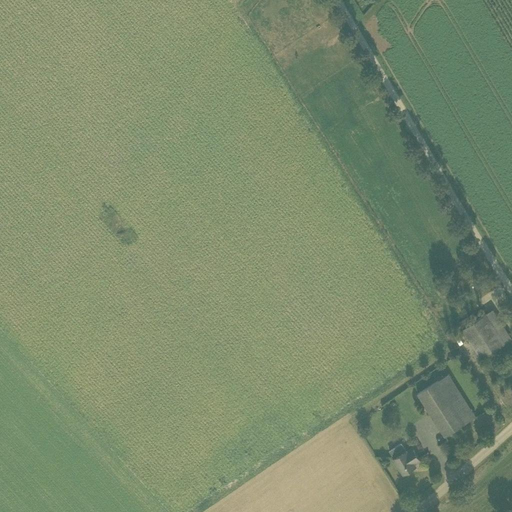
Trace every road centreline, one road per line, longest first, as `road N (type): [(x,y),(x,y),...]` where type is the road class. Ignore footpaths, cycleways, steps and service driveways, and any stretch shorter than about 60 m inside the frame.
road 1 (unclassified): [(511,289),(336,0)]
road 2 (unclassified): [(418,511),(511,429)]
